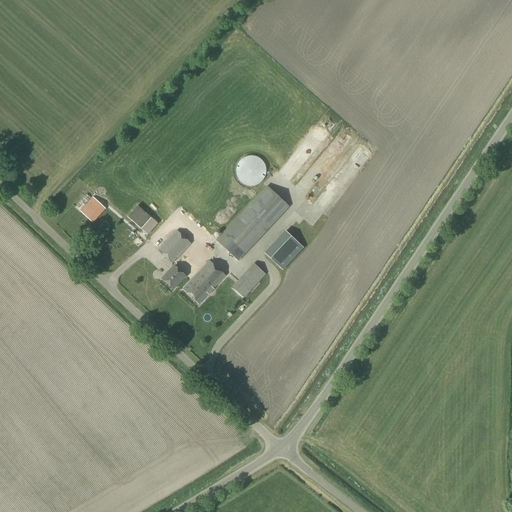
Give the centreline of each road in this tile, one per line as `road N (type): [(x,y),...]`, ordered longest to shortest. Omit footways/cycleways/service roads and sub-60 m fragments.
road 1 (unclassified): [(280,447),(511,120)]
road 2 (unclassified): [(280,447),(0,187)]
road 3 (unclassified): [(177,511),(280,447)]
